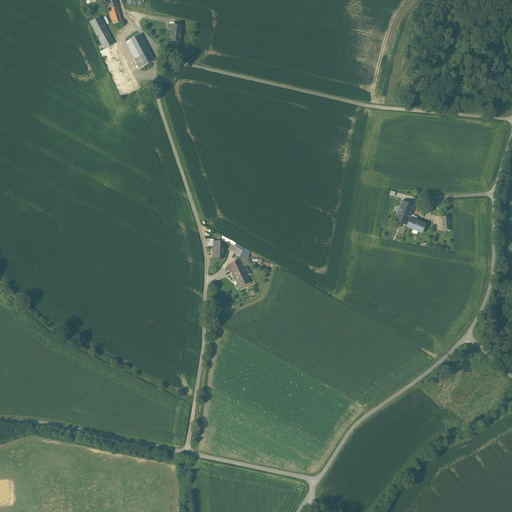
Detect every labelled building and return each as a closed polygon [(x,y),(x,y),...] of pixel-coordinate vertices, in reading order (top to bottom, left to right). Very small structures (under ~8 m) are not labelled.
[(114,0),(105,0),(109,10),(117,7),(114,0)] [(117,7),(109,10),(113,25),(121,22),(117,7)] [(114,44),(100,17),(90,22),(104,49),(114,44)] [(182,26),(172,25),(170,41),(180,42),(182,26)] [(140,35),(126,43),(140,68),(142,67),(154,61),(140,35)] [(414,206),(402,201),(395,220),(407,225),(413,227),(414,223),(409,221),(414,206)] [(441,217),(443,228),(451,227),(450,216),(441,217)] [(413,227),(412,229),(422,233),(426,225),(415,221),(414,223),(413,227)] [(224,242),(214,242),(213,258),(223,258),(224,242)] [(243,251),(237,248),(234,252),(240,256),(243,251)] [(246,272),(241,260),(228,265),(234,277),(246,272)] [(246,272),(234,277),(236,281),(237,280),(240,287),(249,283),(246,276),(248,275),(246,272)]
